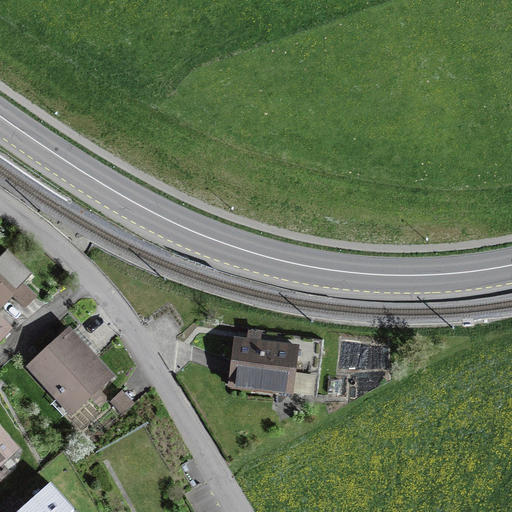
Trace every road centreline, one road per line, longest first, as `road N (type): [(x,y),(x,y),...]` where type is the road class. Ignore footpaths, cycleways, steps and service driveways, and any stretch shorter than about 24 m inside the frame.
road 1 (primary): [(0,119),(217,243),(309,267),(398,276),(511,263)]
road 2 (residential): [(0,202),(92,279),(244,511)]
